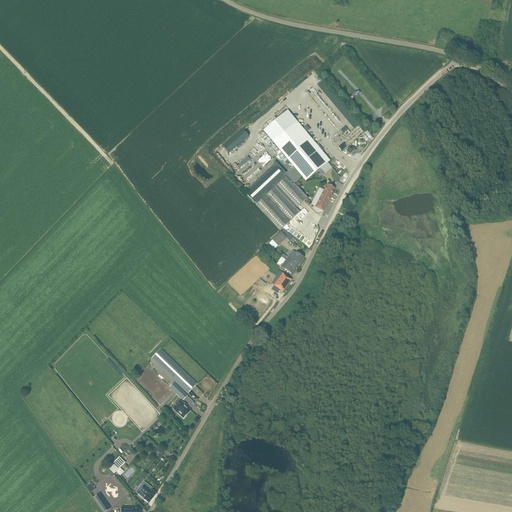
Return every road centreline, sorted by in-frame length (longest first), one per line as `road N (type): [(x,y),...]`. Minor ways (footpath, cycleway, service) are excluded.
road 1 (unclassified): [(149,511),(243,352),(296,285),(360,163),(407,103),(459,59)]
road 2 (unclassified): [(459,59),(268,19),(226,0)]
road 3 (track): [(103,154),(0,47)]
